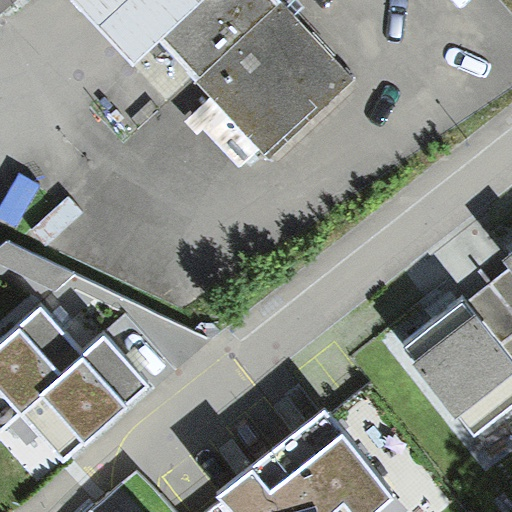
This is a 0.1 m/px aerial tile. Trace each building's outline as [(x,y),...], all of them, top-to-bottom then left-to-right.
[(158,39),(202,0),(75,0),(132,63),(158,39)] [(279,0),(202,0),(158,39),(264,156),(351,79),(279,0)] [(511,260),(466,296),(511,354),(511,260)] [(511,354),(466,296),(404,344),(474,434),(511,405),(511,354)] [(49,320),(41,311),(0,347),(0,432),(20,414),(83,358),(49,320)] [(104,340),(83,358),(20,414),(63,462),(147,388),(136,375),(104,340)] [(381,511),(393,502),(326,413),(309,425),(248,477),(219,500),(230,511),(381,511)]
